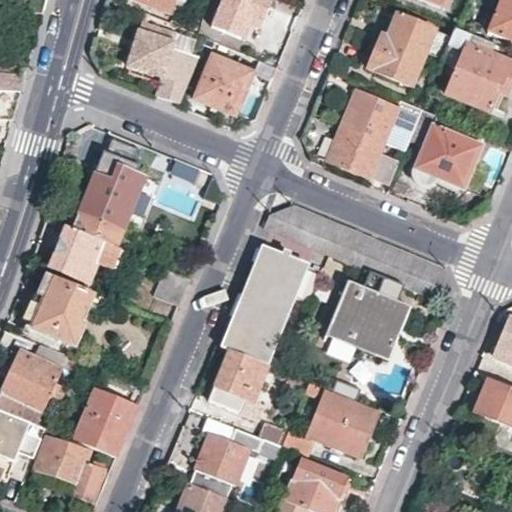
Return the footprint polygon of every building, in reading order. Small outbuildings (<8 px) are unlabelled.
[(0,0),(0,15),(40,18),(44,0),(0,0)] [(131,0),(165,15),(172,0),(181,3),(181,0),(131,0)] [(261,22),(269,4),(257,0),(222,0),(211,27),(241,40),(251,18),(261,22)] [(419,0),(442,9),(445,0),(419,0)] [(511,42),(511,0),(499,0),(487,33),(511,42)] [(412,88),(434,33),(396,17),(389,39),(383,36),(369,70),(412,88)] [(170,105),(181,109),(200,63),(176,52),(181,38),(147,26),(129,68),(164,84),(157,99),(170,105)] [(511,54),(454,30),(440,63),(455,70),(446,95),(489,112),(500,86),(508,89),(511,79),(511,54)] [(234,118),(252,76),(213,60),(196,101),(234,118)] [(0,78),(0,92),(19,94),(23,81),(0,78)] [(19,94),(0,92),(0,121),(12,122),(19,94)] [(395,110),(354,93),(340,127),(381,144),(395,110)] [(420,110),(410,106),(404,123),(413,127),(420,110)] [(437,179),(463,190),(482,147),(432,126),(435,116),(420,110),(413,127),(407,142),(422,148),(414,169),(413,172),(413,174),(413,176),(414,178),(415,180),(416,182),(417,183),(418,184),(420,185),(422,186),(425,186),(428,185),(430,185),(432,184),(434,183),(435,181),(437,179)] [(381,144),(340,127),(325,162),(386,187),(401,152),(397,151),(392,162),(377,155),(381,144)] [(151,182),(117,167),(110,182),(94,175),(84,199),(78,213),(81,214),(120,230),(138,186),(148,190),(151,182)] [(266,222),(263,229),(313,250),(327,256),(447,306),(449,300),(451,295),(440,269),(392,249),(318,219),(291,208),(268,218),(266,222)] [(120,230),(81,214),(74,232),(113,248),(120,230)] [(113,248),(74,232),(64,228),(49,267),(86,284),(96,261),(113,268),(116,259),(136,268),(140,259),(113,248)] [(243,296),(221,349),(230,352),(266,367),(306,267),(262,249),(243,296)] [(190,280),(163,269),(152,297),(178,308),(181,303),(185,291),(190,280)] [(102,299),(47,275),(38,296),(43,298),(30,329),(74,348),(84,325),(81,323),(87,309),(97,313),(102,299)] [(346,284),(325,336),(386,361),(407,310),(380,298),(386,284),(366,275),(360,289),(346,284)] [(511,366),(511,322),(507,320),(492,358),(511,366)] [(21,355),(0,399),(0,410),(37,426),(47,405),(57,410),(66,391),(57,387),(61,374),(65,367),(69,358),(41,346),(34,362),(21,355)] [(267,367),(266,367),(230,352),(211,396),(221,400),(218,406),(259,423),(266,410),(253,405),(267,367)] [(85,366),(69,358),(65,367),(82,374),(85,366)] [(511,389),(488,380),(475,415),(511,430),(511,389)] [(320,389),(308,384),(304,394),(316,399),(320,389)] [(358,454),(377,410),(324,388),(305,432),(358,454)] [(128,430),(136,410),(95,394),(75,441),(80,443),(116,459),(128,430)] [(0,410),(0,457),(16,464),(19,455),(20,455),(31,459),(35,447),(40,438),(53,432),(37,426),(0,410)] [(282,443),(287,429),(264,420),(259,434),(282,443)] [(209,429),(195,465),(196,466),(190,480),(226,494),(232,480),(236,482),(250,447),(276,457),(282,443),(259,434),(236,424),(230,437),(209,429)] [(287,429),(282,443),(307,454),(313,440),(287,429)] [(75,441),(53,432),(49,439),(47,439),(45,439),(32,470),(73,486),(69,495),(97,506),(103,490),(109,475),(104,472),(105,468),(96,464),(94,470),(85,465),(90,455),(77,450),(80,443),(75,441)] [(285,502),(262,493),(256,509),(263,511),(303,511),(304,511),(306,511),(332,511),(346,478),(302,460),(285,502)] [(219,511),(226,494),(190,480),(176,511),(219,511)] [(153,501),(148,511),(171,511),(173,510),(153,501)]
